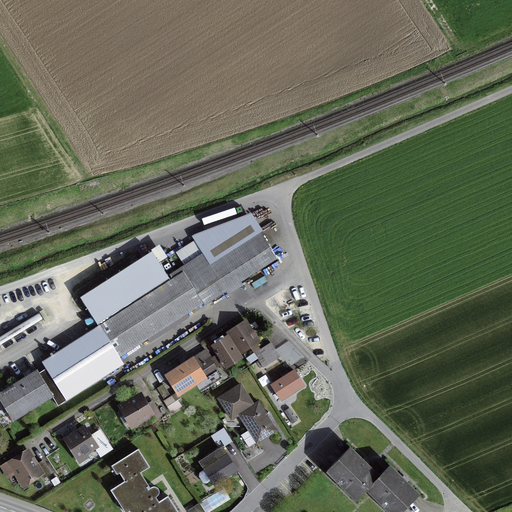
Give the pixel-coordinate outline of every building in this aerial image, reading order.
[(195,240),(209,264),(259,232),(263,229),(252,213),(192,236),(195,240)] [(203,304),(204,306),(277,259),(259,232),(209,264),(195,240),(175,253),(183,266),(169,275),(171,279),(169,280),(151,252),(79,298),(93,320),(98,326),(41,362),(45,369),(38,374),(51,396),(57,406),(117,368),(119,358),(118,358),(203,304)] [(0,344),(42,318),(39,313),(0,337),(0,344)] [(249,333),(244,326),(226,338),(235,353),(235,352),(257,339),(254,334),(250,336),(249,333)] [(223,368),(238,358),(239,358),(237,355),(235,353),(226,338),(210,348),(223,368)] [(272,347),(270,343),(253,353),(262,368),(279,358),(276,354),(272,347)] [(206,350),(166,375),(178,394),(221,366),(214,356),(211,358),(206,350)] [(293,371),(271,385),(280,400),(303,386),(293,371)] [(36,372),(0,394),(0,404),(2,403),(12,420),(51,396),(38,374),(36,372)] [(247,447),(255,442),(256,443),(276,431),(267,417),(266,418),(265,416),(266,415),(258,402),(253,405),(240,384),(218,398),(231,419),(238,415),(248,431),(240,436),(247,447)] [(179,406),(176,401),(175,401),(173,402),(162,385),(156,389),(171,411),(179,406)] [(140,396),(120,407),(131,427),(151,415),(140,396)] [(161,415),(158,411),(151,415),(154,419),(161,415)] [(77,459),(95,446),(84,428),(65,440),(77,459)] [(225,446),(231,442),(223,428),(217,432),(225,446)] [(242,452),(248,461),(262,452),(256,443),(242,452)] [(205,484),(211,480),(213,485),(236,470),(221,448),(199,462),(204,470),(199,473),(198,476),(202,483),(205,484)] [(379,477),(378,477),(363,462),(349,448),(326,471),(356,500),(366,490),(379,477)] [(176,511),(167,497),(155,504),(137,475),(149,467),(137,450),(114,465),(124,481),(110,491),(116,499),(119,497),(128,511),(176,511)] [(27,452),(9,463),(23,485),(40,474),(43,478),(50,474),(42,461),(35,465),(27,452)] [(403,480),(389,466),(378,477),(379,477),(366,490),(388,511),(401,511),(418,495),(403,480)] [(187,510),(188,511),(205,511),(199,503),(187,510)]
